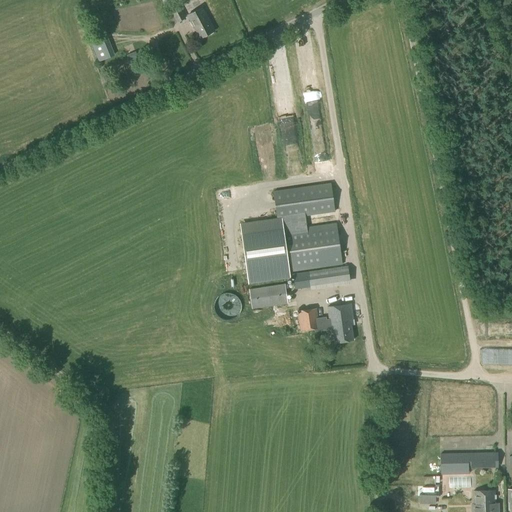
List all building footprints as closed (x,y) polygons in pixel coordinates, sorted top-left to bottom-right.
[(177,23),(185,18),(179,6),(170,11),(177,23)] [(200,38),(207,34),(197,16),(190,20),(200,38)] [(112,48),(96,55),(99,62),(115,56),(112,48)] [(126,54),(129,60),(137,56),(135,51),(126,54)] [(263,134),(266,167),(275,167),(275,170),(278,170),(275,133),(263,134)] [(302,150),(301,141),(289,142),(290,151),(302,150)] [(334,212),(331,184),(279,191),(283,219),(334,212)] [(289,272),(342,265),(336,223),(283,230),(281,217),(239,223),(248,284),(290,278),(289,272)] [(310,289),(350,284),(347,266),(292,274),(295,289),(310,287),(310,289)] [(226,311),(229,311),(231,310),(233,309),(235,308),(237,306),(239,304),(240,302),(241,300),(241,297),(241,295),(241,293),(240,290),(238,288),(237,286),(235,285),(233,283),(231,283),(228,282),(226,282),(223,282),(221,283),(219,284),(217,286),(215,287),(214,289),(213,292),(212,294),(212,296),(212,299),(213,301),(214,303),(215,306),(217,307),(219,309),(221,310),(224,311),(226,311)] [(252,309),(287,304),(284,284),(249,289),(252,309)] [(317,325),(318,330),(318,331),(332,329),(334,344),(354,341),(352,326),(354,326),(351,305),(327,308),(329,324),(319,325),(317,325)] [(317,325),(319,325),(317,310),(298,312),(300,332),(318,330),(317,325)] [(441,474),(468,473),(467,468),(497,468),(496,453),(440,454),(441,474)] [(436,476),(437,484),(447,483),(446,476),(436,476)] [(473,476),(451,477),(452,490),(474,489),(473,476)] [(419,488),(420,505),(439,504),(438,487),(419,488)] [(495,491),(473,492),(474,510),(472,510),(471,511),(499,511),(499,504),(495,504),(495,491)]
